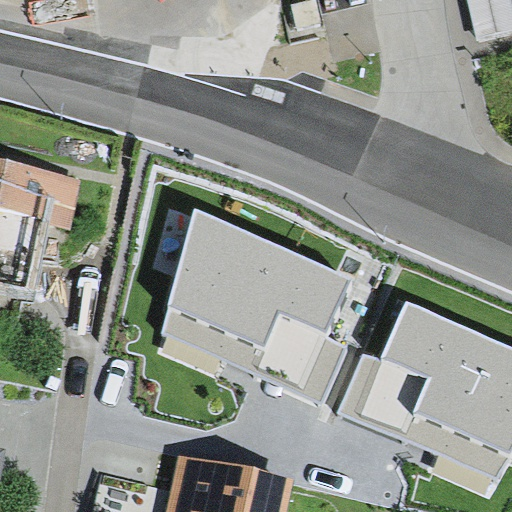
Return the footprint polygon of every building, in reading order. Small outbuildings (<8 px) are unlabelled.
[(511,30),(506,0),(467,0),(475,45),(511,37),(511,30)] [(77,187),(0,169),(0,280),(53,292),(77,187)] [(346,281),(198,214),(167,331),(321,397),(342,348),(322,340),(346,281)] [(511,448),(511,351),(408,305),(383,366),(366,359),(343,411),(496,474),(511,448)] [(167,511),(287,511),(294,482),(180,457),(167,511)]
